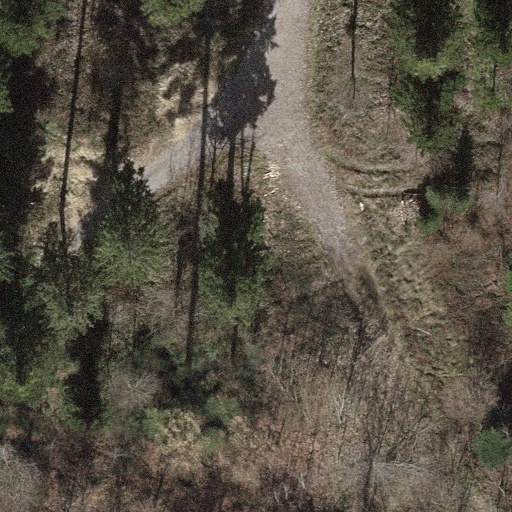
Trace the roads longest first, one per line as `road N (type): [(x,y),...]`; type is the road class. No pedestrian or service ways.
road 1 (track): [(243,122),(372,325),(457,511)]
road 2 (track): [(281,0),(243,122),(0,278)]
